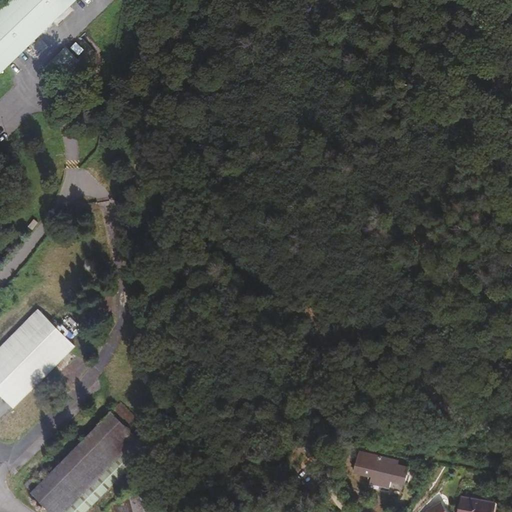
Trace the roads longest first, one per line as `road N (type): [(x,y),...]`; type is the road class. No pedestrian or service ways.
road 1 (track): [(82,181),(135,171),(201,0)]
road 2 (residential): [(0,279),(82,181)]
